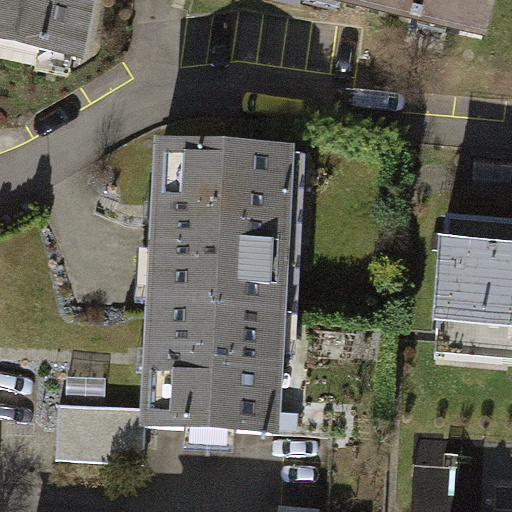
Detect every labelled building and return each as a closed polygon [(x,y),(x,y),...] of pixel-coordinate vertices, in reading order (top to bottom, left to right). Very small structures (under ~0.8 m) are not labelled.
[(0,0),(0,61),(65,75),(79,0),(0,0)] [(490,0),(350,0),(483,31),(490,0)] [(286,143),(153,137),(147,283),(280,289),(286,143)] [(511,219),(440,214),(430,353),(511,359),(511,219)] [(280,289),(147,283),(141,429),(274,434),(280,289)]
